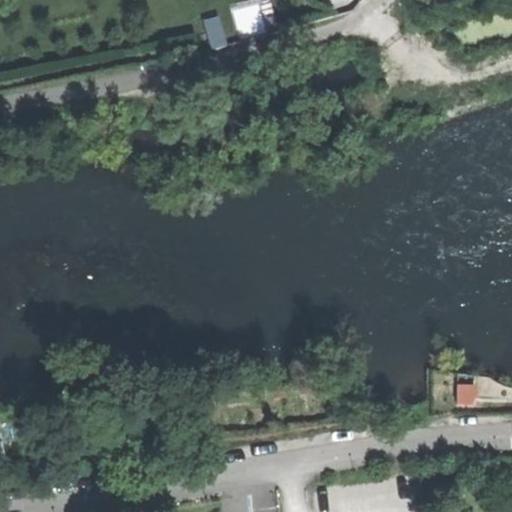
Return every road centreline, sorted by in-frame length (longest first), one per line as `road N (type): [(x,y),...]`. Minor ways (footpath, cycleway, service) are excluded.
road 1 (unclassified): [(511,435),(363,446),(8,511)]
road 2 (unclassified): [(381,0),(357,26),(0,106)]
